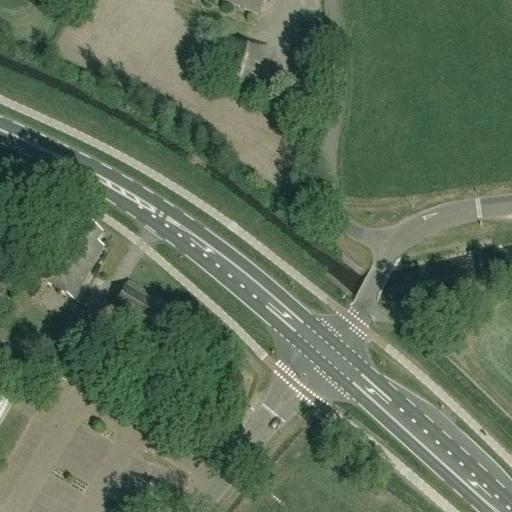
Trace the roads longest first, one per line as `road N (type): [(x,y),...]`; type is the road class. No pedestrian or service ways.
road 1 (primary): [(330,349),(160,214),(0,132)]
road 2 (unclassified): [(391,242),(339,221),(329,203),(337,72),(331,0)]
road 3 (primary): [(504,511),(330,349)]
road 4 (unclassified): [(197,511),(330,349)]
road 5 (unclassified): [(391,242),(420,224),(511,205)]
